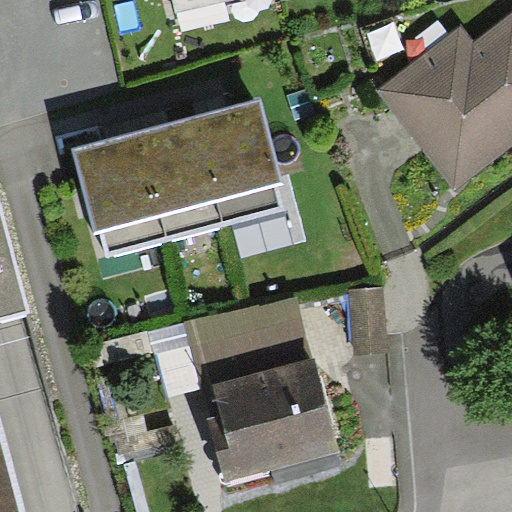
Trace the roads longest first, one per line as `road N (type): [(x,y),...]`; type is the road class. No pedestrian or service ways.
road 1 (residential): [(107,511),(1,128)]
road 2 (unknown): [(189,347),(225,511)]
